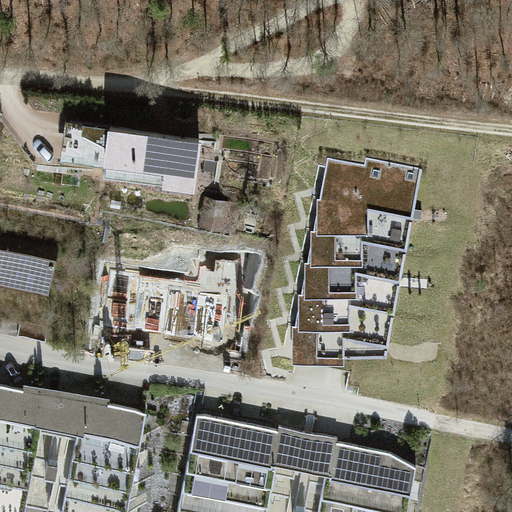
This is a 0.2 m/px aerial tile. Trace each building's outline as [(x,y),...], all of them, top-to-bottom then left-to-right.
[(109,121),(84,118),(83,126),(106,139),(104,157),(165,165),(163,182),(196,186),(203,128),(110,116),(109,121)] [(295,322),(294,355),(387,352),(424,168),(367,158),(366,164),(330,156),(322,194),(318,194),(319,226),(313,225),(312,257),(307,257),(306,290),(301,290),(300,322),(295,322)] [(251,204),(216,196),(211,218),(246,226),(251,204)] [(61,241),(0,230),(0,280),(52,290),(61,241)] [(227,248),(174,241),(163,320),(236,330),(241,290),(221,287),(227,248)] [(89,392),(4,373),(0,389),(0,511),(154,511),(178,411),(101,394),(94,425),(83,422),(89,392)] [(280,424),(210,410),(189,511),(428,511),(440,456),(360,440),(364,424),(283,408),(280,424)]
